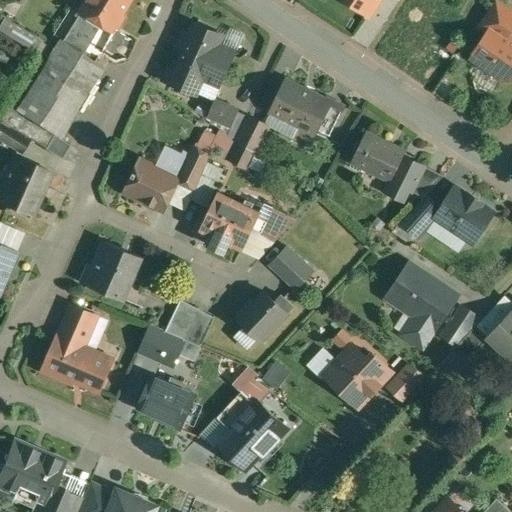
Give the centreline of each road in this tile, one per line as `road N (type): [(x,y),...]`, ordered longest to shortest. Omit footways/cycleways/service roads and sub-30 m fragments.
road 1 (residential): [(0,391),(285,511)]
road 2 (residential): [(506,165),(254,0)]
road 3 (residential): [(167,0),(78,200)]
road 4 (residential): [(78,200),(0,379)]
road 5 (residential): [(225,269),(78,200)]
